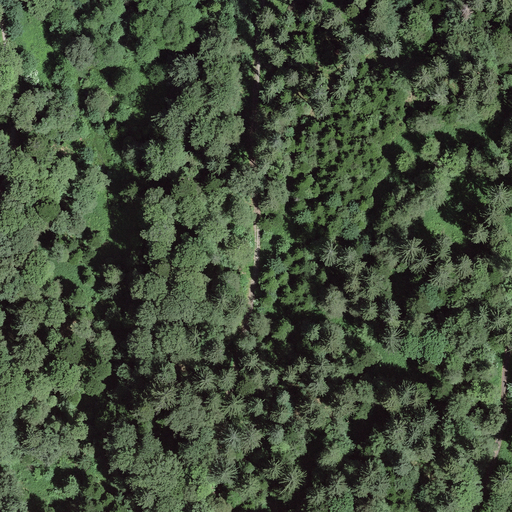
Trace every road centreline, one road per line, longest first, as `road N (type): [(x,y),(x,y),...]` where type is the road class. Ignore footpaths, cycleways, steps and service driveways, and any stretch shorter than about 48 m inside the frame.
road 1 (track): [(263,0),(254,289),(204,511)]
road 2 (track): [(0,178),(11,74),(0,0)]
road 3 (track): [(469,511),(511,379)]
